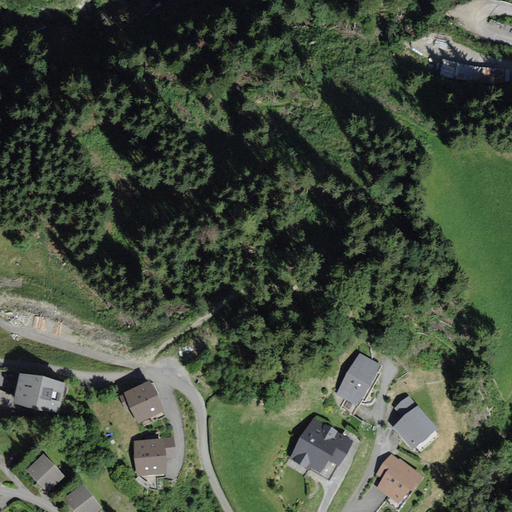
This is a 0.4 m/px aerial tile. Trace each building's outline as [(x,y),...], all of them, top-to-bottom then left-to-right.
[(471,79),(474,64),(442,59),(440,73),(471,79)] [(382,366),(360,353),(337,394),(360,407),(382,366)] [(66,384),(20,374),(14,403),(60,413),(66,384)] [(151,382),(126,392),(139,423),(164,412),(151,382)] [(410,396),(395,408),(404,418),(393,427),(412,449),(437,428),(410,396)] [(331,480),(353,440),(313,418),(291,459),(331,480)] [(164,439),(135,440),(137,475),(166,474),(164,439)] [(43,454),(26,471),(48,493),(65,476),(43,454)] [(392,454),(377,474),(384,478),(377,488),(402,506),(424,476),(392,454)] [(83,484),(64,498),(75,511),(97,511),(102,508),(83,484)]
